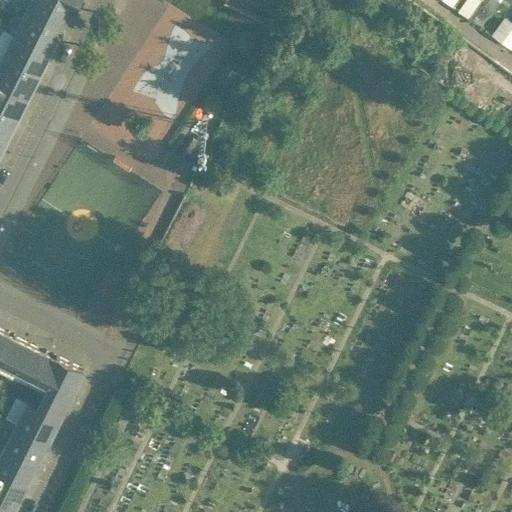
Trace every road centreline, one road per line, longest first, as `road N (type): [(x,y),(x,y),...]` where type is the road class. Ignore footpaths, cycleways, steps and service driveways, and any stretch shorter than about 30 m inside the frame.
road 1 (residential): [(0,194),(95,0)]
road 2 (residential): [(36,511),(102,360)]
road 3 (residential): [(0,298),(90,342),(102,360)]
